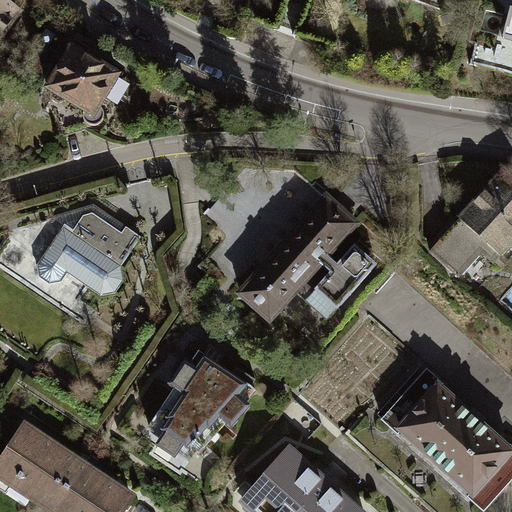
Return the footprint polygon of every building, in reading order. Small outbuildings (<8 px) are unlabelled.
[(0,0),(0,37),(19,13),(8,5),(8,0),(0,0)] [(287,0),(255,0),(249,18),(277,28),(287,0)] [(511,0),(503,38),(511,40),(511,0)] [(333,14),(305,4),(293,36),(321,46),(333,14)] [(83,44),(75,39),(47,87),(50,89),(52,98),(60,102),(68,98),(85,109),(84,115),(85,120),(88,123),(89,125),(96,125),(101,122),(104,117),(103,110),(100,106),(118,74),(79,51),(83,44)] [(60,102),(52,98),(47,105),(54,109),(58,109),(65,135),(85,129),(88,123),(85,120),(84,115),(85,109),(68,98),(60,102)] [(511,188),(498,176),(429,250),(458,277),(480,252),(492,263),(511,241),(511,188)] [(356,221),(327,196),(281,248),(310,275),(320,263),(327,255),(356,221)] [(65,225),(38,264),(40,276),(51,282),(61,280),(66,272),(99,294),(114,292),(122,280),(121,267),(141,236),(127,227),(123,234),(93,214),(83,214),(73,230),(65,225)] [(327,255),(320,263),(330,272),(317,289),(338,309),(377,264),(355,244),(337,264),(327,255)] [(310,275),(281,248),(240,291),(269,319),(310,275)] [(231,373),(198,350),(190,363),(185,360),(166,385),(173,388),(147,426),(179,446),(176,451),(191,462),(225,423),(231,428),(251,406),(246,400),(256,389),(250,385),(255,379),(236,367),(231,373)] [(442,383),(425,369),(380,419),(397,434),(401,430),(470,492),(467,495),(484,510),(501,490),(507,490),(511,486),(510,480),(511,478),(511,445),(508,450),(477,422),(480,419),(471,411),(468,414),(438,387),(442,383)] [(121,511),(130,500),(23,427),(0,458),(0,474),(56,511),(121,511)] [(359,511),(289,450),(244,500),(257,511),(359,511)]
